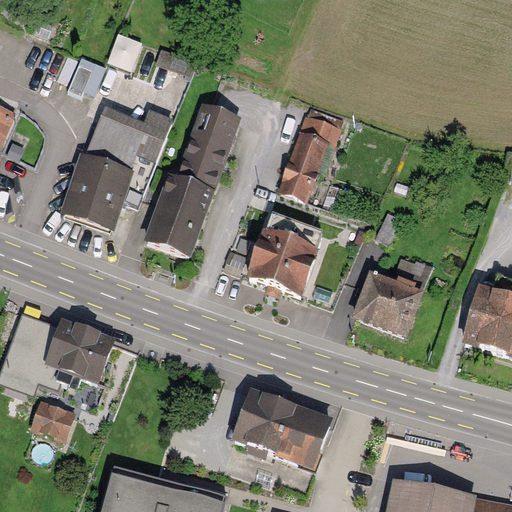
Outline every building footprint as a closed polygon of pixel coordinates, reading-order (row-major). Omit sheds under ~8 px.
[(122,35),(113,67),(136,73),(145,42),(122,35)] [(197,67),(161,53),(154,69),(191,83),(197,67)] [(98,99),(107,68),(83,61),(73,91),(98,99)] [(0,146),(13,119),(0,113),(0,146)] [(171,123),(148,114),(142,128),(104,113),(86,165),(125,179),(117,201),(124,203),(137,209),(171,123)] [(238,126),(203,114),(177,187),(167,184),(145,246),(191,262),(238,126)] [(339,135),(304,122),(275,198),(310,211),(339,135)] [(125,179),(86,165),(66,219),(112,235),(124,203),(117,201),(125,179)] [(301,241),(274,232),(267,229),(249,283),(305,302),(325,245),(302,237),(301,241)] [(409,341),(426,296),(423,295),(433,268),(418,263),(416,266),(403,261),(398,273),(412,278),(410,284),(400,281),(398,286),(372,276),(355,321),(409,341)] [(511,362),(511,286),(492,281),(488,294),(477,291),(461,348),(511,362)] [(21,318),(5,393),(38,400),(53,325),(21,318)] [(114,345),(63,327),(41,389),(59,395),(66,376),(99,387),(114,345)] [(334,424),(253,394),(234,444),(316,474),(334,424)] [(77,419),(40,406),(31,433),(68,446),(77,419)] [(229,511),(233,499),(112,466),(99,511),(229,511)] [(511,511),(511,508),(383,485),(378,511),(511,511)]
